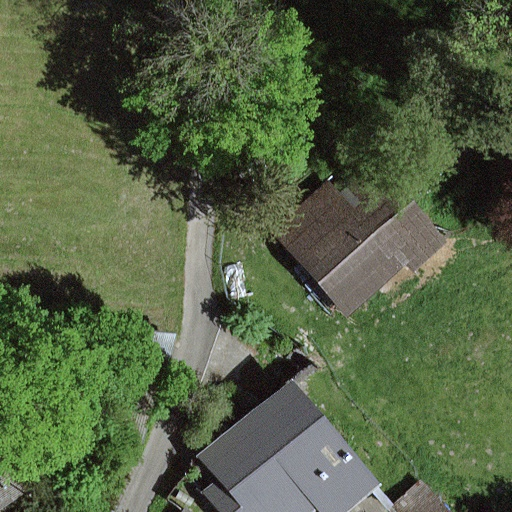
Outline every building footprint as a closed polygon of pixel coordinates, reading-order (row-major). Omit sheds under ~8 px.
[(369,140),(273,218),(350,312),(446,234),(369,140)] [(297,379),(204,453),(224,478),(204,494),(219,511),(391,511),(377,494),(384,488),(297,379)] [(113,440),(137,449),(157,395),(134,386),(113,440)] [(0,463),(0,509),(36,485),(15,455),(1,465),(0,463)] [(450,511),(424,480),(395,504),(401,511),(450,511)]
